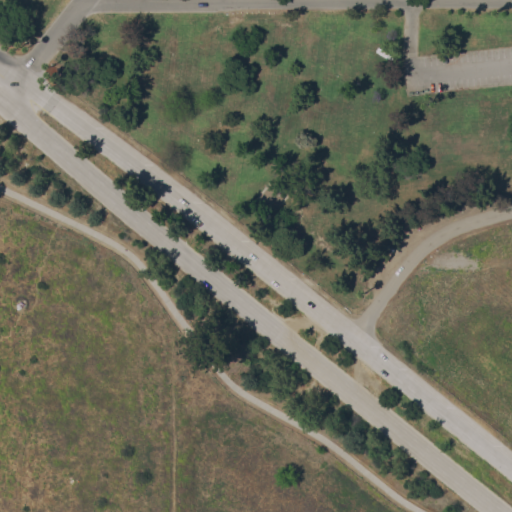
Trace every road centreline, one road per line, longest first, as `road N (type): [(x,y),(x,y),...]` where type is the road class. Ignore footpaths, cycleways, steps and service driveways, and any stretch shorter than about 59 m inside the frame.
road 1 (primary): [(511,465),(0,59)]
road 2 (primary): [(0,96),(501,511)]
